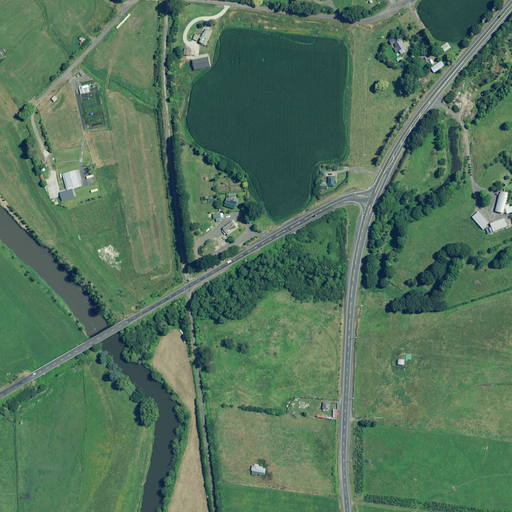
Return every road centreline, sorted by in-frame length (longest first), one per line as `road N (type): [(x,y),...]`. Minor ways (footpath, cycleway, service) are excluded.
road 1 (secondary): [(0,395),(331,203),(371,198)]
road 2 (primary): [(371,198),(350,293),(346,511)]
road 3 (primary): [(511,3),(409,126),(371,198)]
road 4 (unclassified): [(191,0),(358,18),(406,0)]
road 5 (unclassified): [(33,101),(134,0)]
